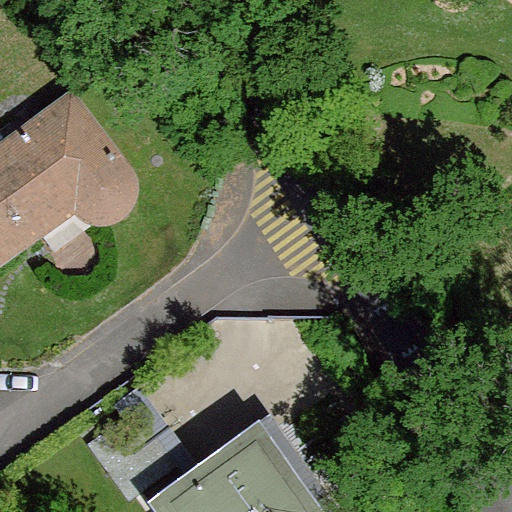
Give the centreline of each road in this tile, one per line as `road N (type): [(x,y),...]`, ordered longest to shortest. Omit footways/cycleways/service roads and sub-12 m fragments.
road 1 (residential): [(0,436),(320,205)]
road 2 (tertiary): [(320,205),(499,511)]
road 3 (tertiary): [(199,0),(320,205)]
